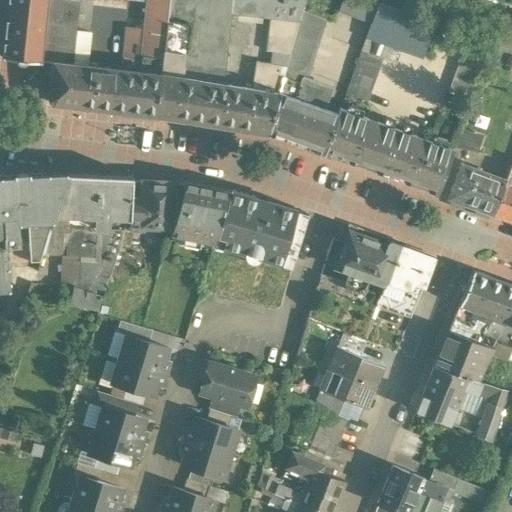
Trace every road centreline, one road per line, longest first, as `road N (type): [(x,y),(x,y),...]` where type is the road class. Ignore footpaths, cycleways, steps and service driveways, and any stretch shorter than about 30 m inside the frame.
road 1 (residential): [(326,200),(288,322),(214,316),(194,340),(140,511)]
road 2 (residential): [(326,200),(238,171),(0,139)]
road 3 (residential): [(457,248),(351,511)]
road 4 (residential): [(457,248),(326,200)]
